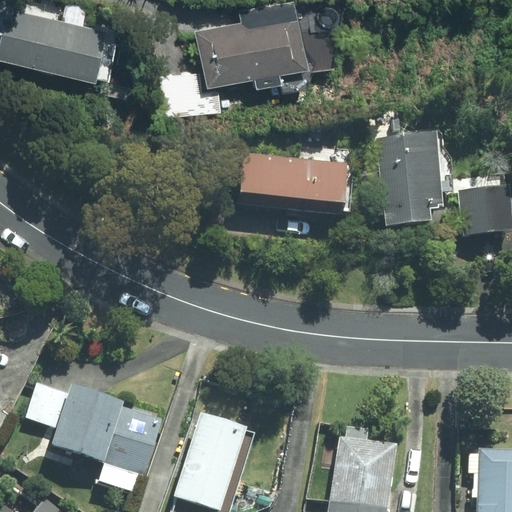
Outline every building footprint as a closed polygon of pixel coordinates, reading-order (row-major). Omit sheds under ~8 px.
[(0,0),(0,60),(88,81),(100,30),(9,9),(11,0),(0,0)] [(200,86),(300,68),(287,0),(234,10),(236,22),(190,30),(200,86)] [(159,116),(216,110),(214,91),(197,93),(195,72),(155,76),(159,116)] [(134,89),(100,81),(98,91),(131,99),(134,89)] [(372,142),(379,232),(425,228),(423,215),(436,214),(430,138),(372,142)] [(341,169),(238,156),(231,209),(335,222),(341,169)] [(508,236),(504,188),(456,193),(460,240),(508,236)] [(46,444),(139,475),(157,420),(116,406),(118,402),(66,385),(63,394),(34,384),(22,418),(51,427),(46,444)] [(197,416),(166,511),(213,511),(239,429),(197,416)] [(360,442),(362,431),(342,428),(340,439),(334,438),(325,502),(380,510),(380,507),(391,509),(395,485),(384,484),(389,446),(360,442)] [(473,511),(511,511),(511,448),(477,447),(473,511)] [(58,511),(43,498),(31,511),(8,511),(2,506),(0,508),(0,511),(58,511)] [(244,511),(247,504),(228,499),(224,511),(244,511)] [(379,511),(380,510),(325,502),(323,511),(379,511)]
